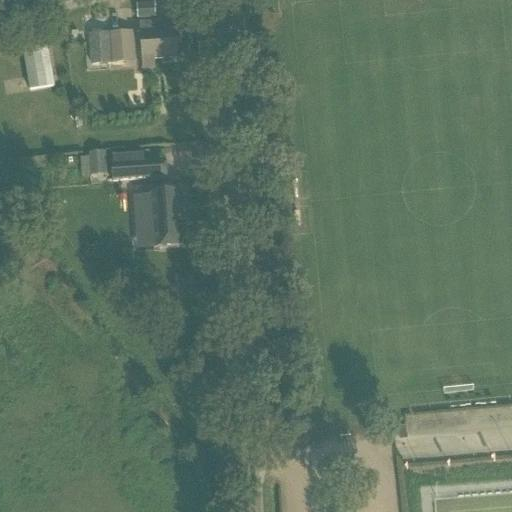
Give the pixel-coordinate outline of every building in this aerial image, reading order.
[(154,19),(153,6),(153,4),(153,3),(137,4),(138,20),(154,19)] [(195,5),(177,6),(178,21),(196,20),(195,5)] [(171,24),(139,25),(142,73),(155,72),(154,61),(176,60),(175,32),(171,33),(171,24)] [(92,68),(136,65),(133,35),(90,39),(92,68)] [(23,53),(30,94),(54,90),(48,49),(23,53)] [(85,102),(76,110),(83,118),(92,109),(85,102)] [(90,178),(107,177),(106,153),(88,154),(90,178)] [(133,182),(145,181),(144,164),(144,155),(113,157),(115,183),(133,182)] [(184,216),(183,193),(146,196),(146,199),(134,200),(136,230),(152,229),(153,251),(188,249),(186,216),(184,216)]
